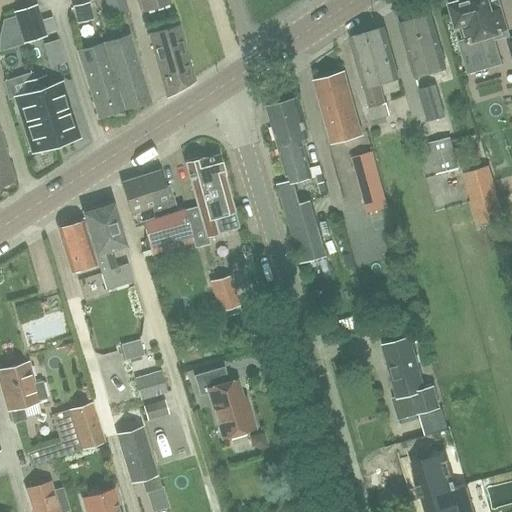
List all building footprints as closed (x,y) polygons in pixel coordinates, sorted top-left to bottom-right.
[(104,0),(109,17),(127,11),(128,11),(124,0),(104,0)] [(169,4),(168,0),(139,0),(143,12),(169,4)] [(490,10),(488,1),(487,0),(465,0),(451,4),(457,24),(460,23),(465,40),(460,42),(469,72),(486,67),(492,65),(485,40),(498,36),(507,34),(502,14),(500,8),(491,10),(490,10)] [(89,1),(72,5),(74,12),(77,23),(93,19),(90,8),(91,8),(89,1)] [(36,5),(13,12),(14,16),(23,43),(46,36),(36,5)] [(445,67),(430,14),(399,22),(414,76),(445,67)] [(0,33),(0,50),(23,43),(14,16),(3,19),(0,33)] [(178,27),(147,34),(167,98),(195,83),(178,27)] [(367,107),(371,120),(370,120),(372,126),(387,122),(386,116),(390,115),(386,101),(385,102),(379,82),(398,77),(384,27),(350,37),(369,106),(367,107)] [(103,43),(124,108),(150,100),(129,35),(103,43)] [(65,63),(58,40),(43,45),(50,68),(65,63)] [(98,116),(124,108),(103,43),(77,51),(98,116)] [(362,133),(345,71),(314,80),(332,142),(357,134),(359,139),(363,138),(361,133),(362,133)] [(35,79),(56,144),(79,137),(61,82),(47,86),(44,76),(35,79)] [(33,152),(56,144),(35,79),(26,82),(30,92),(15,96),(33,152)] [(427,122),(445,116),(436,84),(418,89),(427,122)] [(401,108),(417,102),(411,86),(396,91),(401,108)] [(308,137),(297,97),(267,106),(288,181),(278,184),(300,262),(325,255),(316,223),(311,225),(304,202),(301,203),(294,180),(312,175),(302,143),(308,142),(307,137),(308,137)] [(0,184),(13,181),(0,137),(0,184)] [(450,137),(427,143),(436,175),(459,168),(450,137)] [(387,209),(384,200),(385,200),(379,180),(371,153),(352,158),(367,214),(387,209)] [(209,244),(206,234),(217,231),(237,225),(235,218),(233,209),(218,154),(203,159),(203,157),(199,159),(198,156),(190,159),(191,161),(186,163),(199,207),(185,211),(196,248),(209,244)] [(462,174),(475,215),(500,207),(487,167),(462,174)] [(155,171),(138,177),(148,206),(150,205),(154,217),(140,221),(151,253),(193,238),(180,201),(172,204),(163,180),(159,181),(155,171)] [(148,206),(138,177),(121,182),(131,212),(148,206)] [(127,262),(126,263),(117,266),(111,249),(126,245),(113,203),(83,212),(106,289),(133,280),(127,262)] [(60,228),(59,229),(72,271),(96,264),(83,221),(67,226),(60,228)] [(231,276),(210,282),(218,311),(239,305),(231,276)] [(433,382),(429,383),(422,385),(409,337),(382,344),(396,396),(392,398),(398,420),(440,408),(433,382)] [(33,383),(30,370),(27,362),(0,369),(0,377),(9,410),(10,410),(13,422),(26,419),(22,406),(38,401),(47,398),(42,381),(33,383)] [(229,382),(224,365),(194,375),(201,395),(210,393),(223,436),(256,426),(250,406),(246,407),(237,379),(229,382)] [(140,400),(167,393),(160,370),(134,378),(140,400)] [(148,421),(169,414),(164,400),(143,406),(148,421)] [(105,442),(92,402),(67,410),(80,450),(105,442)] [(156,474),(142,427),(117,434),(132,481),(142,478),(145,490),(162,486),(158,473),(156,474)] [(444,453),(411,463),(417,485),(414,486),(417,498),(421,497),(425,511),(445,511),(447,511),(473,511),(465,484),(454,487),(444,453)] [(71,511),(69,489),(60,490),(59,481),(41,483),(43,511),(71,511)] [(120,511),(113,489),(81,499),(84,511),(120,511)] [(174,511),(168,489),(149,493),(153,511),(174,511)]
